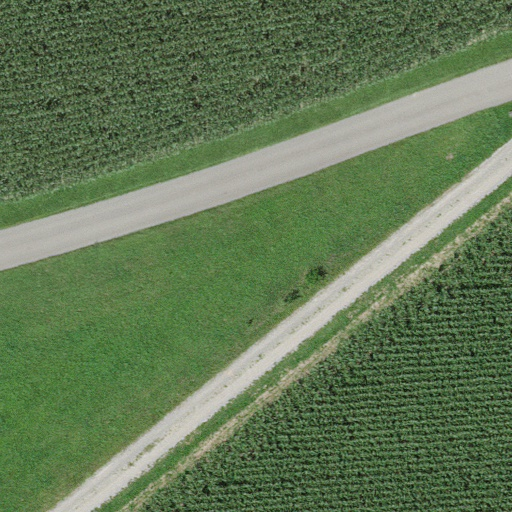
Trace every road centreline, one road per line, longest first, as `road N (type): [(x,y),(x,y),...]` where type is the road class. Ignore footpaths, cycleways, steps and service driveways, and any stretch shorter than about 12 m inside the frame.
road 1 (track): [(81,511),(511,168)]
road 2 (unclassified): [(511,92),(0,265)]
